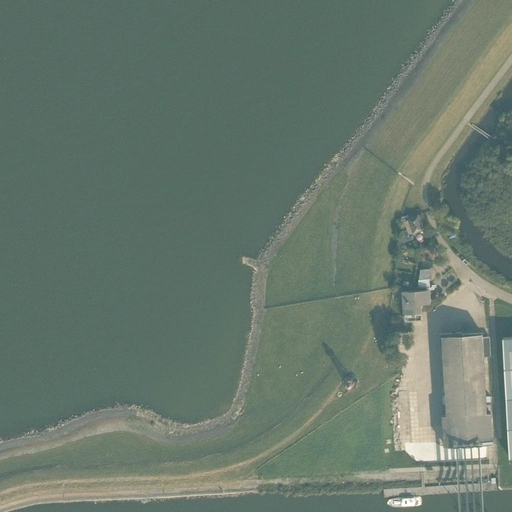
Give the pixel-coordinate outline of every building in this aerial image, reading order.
[(413,233),(423,229),(418,216),(408,220),(408,221),(404,222),(407,230),(403,232),(405,236),(407,241),(409,240),(413,239),(411,234),(413,233)] [(420,271),(419,280),(432,279),(431,268),(420,269),(420,271)] [(430,299),(429,290),(406,291),(406,312),(404,312),(404,321),(422,320),(421,312),(421,304),(428,303),(427,299),(430,299)] [(493,443),(491,413),(487,413),(482,333),(462,335),(462,334),(441,335),(441,346),(442,346),(447,415),(443,416),(444,446),(493,443)] [(511,457),(511,337),(503,338),(510,458),(511,457)] [(408,391),(391,391),(392,439),(409,438),(408,391)]
